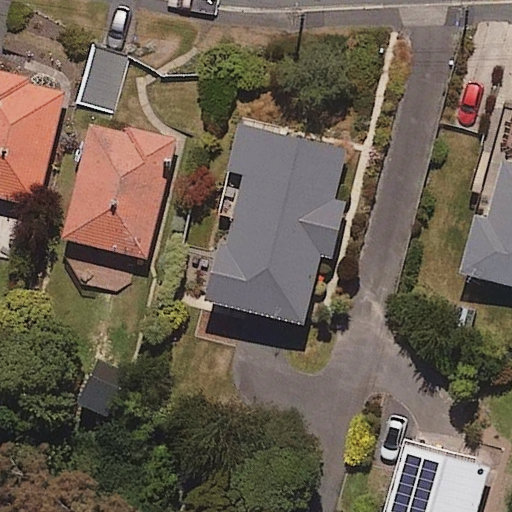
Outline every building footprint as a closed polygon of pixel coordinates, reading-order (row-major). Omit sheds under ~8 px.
[(0,198),(40,209),(70,96),(34,86),(37,75),(0,65),(0,198)] [(179,142),(91,122),(63,240),(151,260),(179,142)] [(350,150),(247,126),(235,172),(252,176),(236,245),(225,242),(211,300),(315,325),(331,259),(340,261),(354,202),(338,198),(350,150)] [(511,163),(509,163),(495,220),(481,213),(466,274),(511,285),(511,163)] [(483,511),(497,466),(414,442),(393,511),(483,511)]
